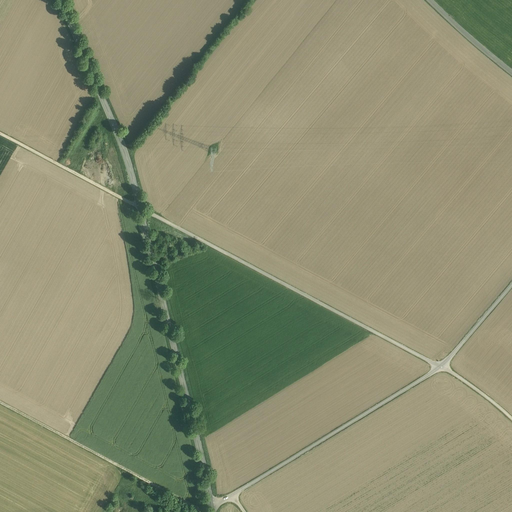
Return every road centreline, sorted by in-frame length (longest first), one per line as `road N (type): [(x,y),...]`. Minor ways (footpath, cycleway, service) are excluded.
road 1 (unclassified): [(139,206),(440,367)]
road 2 (secondary): [(211,504),(139,206)]
road 3 (unclassified): [(232,495),(440,367)]
road 4 (track): [(0,402),(202,511)]
road 5 (secondary): [(139,206),(61,0)]
road 6 (track): [(0,134),(139,206)]
